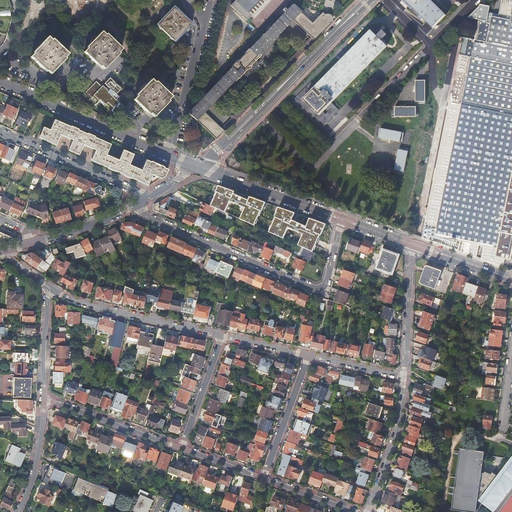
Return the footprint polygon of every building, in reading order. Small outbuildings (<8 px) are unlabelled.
[(0,0),(0,33),(4,35),(8,33),(12,20),(12,16),(11,16),(10,14),(10,11),(12,11),(8,0),(0,0)] [(235,0),(230,5),(247,21),(266,0),(235,0)] [(403,0),(420,18),(419,19),(422,22),(423,21),(426,23),(433,29),(446,17),(428,0),(403,0)] [(460,37),(449,100),(511,112),(511,0),(509,0),(501,0),(498,14),(489,12),(489,5),(480,3),(468,17),(477,19),(474,40),(460,37)] [(292,5),(196,104),(190,110),(190,114),(216,139),(237,119),(233,115),(221,128),(205,112),(238,77),(239,78),(244,73),(242,71),(246,68),(249,69),(251,68),(252,64),(251,62),(254,59),(256,61),(261,55),(260,54),(293,20),(311,37),(298,50),(302,54),(333,22),(333,20),(332,16),(329,14),(325,15),(322,12),(312,23),(297,8),(299,6),(292,5)] [(156,24),(174,41),(192,24),(179,11),(174,7),(167,13),(161,20),(156,24)] [(318,115),(331,102),(386,46),(379,39),(385,33),(381,30),(376,35),(370,29),(314,86),(310,82),(292,101),(320,129),(326,123),(318,115)] [(99,66),(101,65),(104,69),(119,53),(118,52),(121,49),(106,34),(105,35),(102,32),(92,42),(87,47),(88,48),(85,52),(99,66)] [(47,70),(51,74),(63,61),(66,59),(65,58),(68,54),(53,39),(52,40),(49,37),(45,41),(39,47),(34,52),(34,53),(31,56),(46,71),(47,70)] [(298,50),(289,59),(292,63),(302,54),(298,50)] [(112,118),(123,107),(115,99),(118,96),(115,94),(120,88),(109,77),(104,83),(109,88),(107,90),(102,84),(101,86),(95,80),(84,92),(89,97),(87,99),(93,104),(97,100),(103,106),(101,107),(112,118)] [(137,95),(133,99),(149,113),(150,113),(153,116),(159,111),(168,101),(167,100),(170,96),(155,82),(154,83),(151,80),(136,95),(137,95)] [(426,80),(415,80),(415,102),(426,102),(426,80)] [(339,110),(331,102),(318,115),(326,123),(339,110)] [(511,251),(511,117),(447,104),(422,237),(458,250),(460,241),(465,242),(463,252),(476,257),(478,244),(484,245),(481,258),(503,266),(505,259),(511,260),(511,251)] [(18,110),(6,105),(5,107),(4,109),(2,114),(12,119),(13,115),(15,116),(16,114),(16,113),(18,110)] [(246,110),(242,106),(233,115),(237,119),(246,110)] [(416,106),(395,106),(395,116),(416,116),(416,106)] [(32,116),(21,111),(16,123),(21,125),(21,124),(28,127),(32,116)] [(165,175),(168,170),(146,160),(142,171),(129,165),(134,155),(130,154),(131,153),(126,152),(123,150),(119,161),(106,155),(110,145),(55,120),(50,131),(44,128),(42,131),(40,134),(41,135),(39,138),(56,145),(60,135),(73,141),(69,151),(72,152),(72,153),(75,154),(79,155),(83,145),(96,151),(91,161),(147,185),(152,175),(161,179),(165,175)] [(402,132),(381,128),(379,137),(400,141),(402,132)] [(14,150),(5,146),(0,157),(9,161),(14,150)] [(399,149),(394,170),(404,172),(408,151),(399,149)] [(17,163),(28,168),(32,158),(21,153),(17,163)] [(32,171),(41,175),(45,165),(36,161),(32,171)] [(52,179),(56,170),(48,167),(44,176),(52,179)] [(55,181),(64,185),(66,181),(69,174),(59,170),(55,181)] [(69,174),(66,181),(75,185),(78,178),(69,174)] [(75,185),(74,186),(85,191),(89,182),(78,177),(78,178),(75,185)] [(99,186),(98,186),(98,185),(97,185),(97,184),(96,184),(95,184),(89,182),(86,191),(96,195),(96,194),(102,197),(104,192),(98,189),(99,186)] [(14,202),(3,197),(2,198),(0,203),(0,206),(10,211),(13,203),(14,202)] [(14,202),(13,203),(10,211),(20,216),(24,207),(26,202),(20,200),(20,199),(16,197),(14,202)] [(170,197),(154,205),(154,210),(167,216),(167,215),(170,207),(173,202),(174,199),(170,197)] [(96,199),(84,202),(86,210),(100,206),(97,199),(96,199)] [(27,213),(36,217),(36,215),(40,206),(32,202),(27,213)] [(81,215),(85,214),(84,211),(86,210),(84,202),(81,203),(82,205),(77,207),(77,206),(73,207),(74,211),(76,218),(82,216),(81,215)] [(273,224),(279,206),(268,202),(264,214),(268,215),(265,223),(266,223),(264,228),(270,230),(272,224),(273,224)] [(214,207),(204,203),(200,211),(201,212),(208,214),(210,216),(214,207)] [(40,206),(36,215),(43,218),(44,220),(50,218),(47,204),(40,206)] [(170,207),(167,215),(175,219),(178,211),(170,207)] [(61,210),(64,221),(72,219),(69,208),(61,210)] [(56,223),(64,221),(61,210),(53,212),(56,223)] [(199,217),(199,216),(191,213),(189,217),(186,215),(183,222),(192,225),(195,219),(197,220),(199,217)] [(196,224),(202,227),(206,219),(199,217),(197,220),(196,224)] [(209,230),(213,221),(206,218),(206,219),(202,227),(209,230)] [(121,229),(131,233),(135,224),(133,223),(125,223),(123,224),(121,229)] [(136,235),(140,237),(144,228),(135,224),(131,233),(136,235)] [(219,228),(216,226),(215,228),(214,227),(213,227),(210,233),(216,236),(219,228)] [(0,233),(0,232),(13,237),(14,233),(2,228),(0,231),(0,233)] [(117,228),(107,232),(109,237),(113,244),(117,242),(117,241),(122,239),(117,228)] [(224,239),(227,232),(219,228),(216,236),(224,239)] [(143,242),(153,247),(156,240),(158,236),(148,231),(143,242)] [(0,242),(11,240),(13,237),(0,232),(0,233),(0,242)] [(169,236),(160,232),(158,236),(156,240),(165,244),(166,241),(169,236)] [(241,239),(241,238),(238,237),(238,236),(236,235),(236,234),(233,232),(232,234),(230,239),(234,241),(233,244),(238,246),(241,239)] [(116,250),(113,244),(109,237),(100,241),(106,253),(110,251),(110,253),(116,250)] [(172,237),(168,247),(182,254),(183,253),(186,245),(187,244),(172,237)] [(359,253),(360,250),(363,243),(350,238),(346,248),(359,253)] [(91,244),(89,239),(80,243),(81,244),(86,253),(94,249),(91,244)] [(241,239),(238,246),(248,251),(251,243),(244,240),(244,241),(241,239)] [(106,253),(100,241),(100,240),(91,244),(94,249),(97,257),(106,253)] [(372,243),(363,240),(363,243),(360,250),(371,255),(374,248),(370,246),(372,243)] [(271,243),(266,241),(264,247),(263,248),(265,248),(262,257),(269,260),(273,251),(267,248),(267,247),(268,247),(269,245),(269,246),(271,243)] [(263,248),(264,247),(252,242),(251,243),(248,251),(253,253),(254,251),(254,250),(258,251),(261,253),(263,248)] [(87,255),(86,253),(81,244),(66,249),(68,254),(72,252),(74,252),(77,259),(87,255)] [(183,253),(188,255),(192,247),(186,245),(183,253)] [(276,246),(273,253),(274,254),(276,251),(289,257),(291,252),(276,246)] [(192,247),(188,255),(194,258),(197,249),(192,247)] [(303,247),(300,253),(298,252),(297,255),(308,260),(310,261),(314,253),(314,252),(303,247)] [(197,249),(194,258),(201,261),(205,253),(197,249)] [(397,256),(397,255),(383,250),(379,261),(377,260),(375,264),(378,265),(377,269),(390,274),(391,273),(390,273),(396,256),(397,256)] [(39,267),(47,272),(57,257),(53,256),(52,252),(45,262),(34,253),(23,256),(22,258),(38,269),(39,267)] [(204,267),(216,272),(220,264),(211,259),(211,258),(208,256),(204,265),(204,267)] [(293,267),(302,271),(306,262),(296,258),(293,267)] [(60,274),(65,276),(67,272),(71,263),(67,261),(65,264),(65,263),(64,263),(64,264),(57,260),(53,267),(61,271),(60,274)] [(216,272),(229,278),(234,267),(230,266),(221,262),(220,264),(216,272)] [(436,285),(439,286),(441,282),(438,281),(441,271),(427,266),(420,284),(435,290),(436,285)] [(234,276),(241,279),(245,271),(237,268),(234,276)] [(245,271),(241,279),(246,282),(250,273),(245,270),(245,271)] [(341,278),(352,282),(355,274),(344,270),(341,278)] [(73,275),(67,272),(65,276),(63,280),(65,281),(64,283),(68,285),(69,285),(68,287),(73,290),(78,281),(72,278),(73,275)] [(250,273),(246,282),(253,284),(256,275),(250,273)] [(468,278),(457,274),(454,284),(455,284),(452,290),(463,293),(468,278)] [(253,284),(262,288),(266,279),(256,275),(253,284)] [(349,289),(352,282),(341,278),(338,285),(349,289)] [(270,291),(274,282),(266,279),(263,288),(270,291)] [(86,291),(91,293),(94,284),(85,281),(83,289),(86,291)] [(478,287),(467,283),(463,293),(474,297),(478,287)] [(280,296),(284,287),(277,284),(273,293),(280,296)] [(188,285),(184,303),(182,312),(194,315),(200,291),(196,291),(197,287),(188,285)] [(382,292),(394,296),(396,289),(385,285),(382,292)] [(291,290),(284,287),(280,296),(287,299),(288,296),(291,290)] [(490,291),(478,287),(474,297),(473,300),(482,303),(483,299),(487,300),(490,291)] [(103,299),(106,289),(99,288),(96,297),(103,299)] [(113,291),(106,289),(103,299),(111,300),(113,291)] [(149,289),(147,298),(146,302),(150,303),(151,301),(154,302),(153,305),(158,306),(159,298),(161,290),(157,289),(156,291),(153,291),(154,290),(149,289)] [(161,289),(161,290),(159,298),(158,306),(170,309),(172,300),(174,292),(161,289)] [(288,296),(297,300),(301,292),(294,289),(294,290),(291,289),(291,290),(288,296)] [(118,291),(115,290),(113,300),(120,302),(122,292),(118,291)] [(350,294),(338,290),(335,299),(346,303),(350,294)] [(391,304),(394,296),(382,292),(380,300),(391,304)] [(8,307),(21,307),(22,296),(14,296),(14,294),(9,293),(8,307)] [(131,304),(133,295),(133,294),(130,293),(130,294),(126,293),(124,303),(131,304)] [(434,297),(422,293),(422,294),(421,294),(420,297),(421,297),(419,302),(431,306),(434,297)] [(301,294),(297,303),(305,306),(309,297),(301,294)] [(506,296),(497,294),(495,307),(505,308),(506,301),(506,296)] [(131,304),(138,305),(140,296),(133,295),(131,304)] [(138,305),(145,307),(146,302),(147,298),(140,296),(138,305)] [(172,300),(170,309),(182,312),(184,303),(172,300)] [(208,322),(211,305),(208,304),(207,305),(201,304),(202,302),(198,301),(194,319),(208,322)] [(55,316),(65,316),(65,306),(56,306),(55,316)] [(395,310),(385,307),(381,318),(390,321),(391,322),(395,310)] [(220,317),(218,323),(228,326),(229,325),(230,326),(233,312),(225,310),(225,312),(221,311),(220,317)] [(493,325),(501,326),(501,323),(504,323),(506,312),(495,310),(493,325)] [(23,321),(34,321),(34,312),(23,311),(23,321)] [(234,311),(233,312),(230,326),(238,328),(241,314),(242,313),(234,311)] [(421,319),(432,323),(434,316),(423,312),(421,319)] [(79,313),(68,313),(68,323),(79,324),(79,313)] [(241,314),(238,328),(246,330),(246,328),(248,322),(248,320),(245,319),(246,315),(241,314)] [(87,317),(82,315),(82,324),(86,324),(89,325),(92,329),(92,334),(94,334),(98,319),(87,317)] [(251,322),(248,322),(246,328),(250,329),(251,331),(254,331),(255,331),(255,330),(259,331),(260,327),(262,328),(264,321),(252,318),(251,322)] [(111,335),(113,323),(108,322),(108,320),(103,319),(103,321),(100,320),(97,332),(111,335)] [(429,331),(432,323),(421,319),(418,327),(429,331)] [(111,335),(108,345),(114,347),(110,365),(117,366),(127,324),(114,321),(113,323),(111,335)] [(306,341),(309,341),(311,333),(312,327),(304,325),(302,324),(300,335),(301,335),(300,341),(306,342),(306,341)] [(276,328),(265,325),(263,333),(272,335),(273,331),(275,331),(276,328)] [(388,338),(395,340),(395,335),(397,335),(397,325),(389,325),(389,326),(388,327),(388,338)] [(140,331),(140,328),(129,326),(126,339),(137,342),(140,331)] [(277,327),(275,336),(283,338),(285,329),(277,327)] [(287,328),(285,339),(293,341),(296,330),(287,328)] [(491,329),(490,337),(501,339),(502,331),(491,329)] [(144,332),(140,331),(137,342),(136,348),(149,351),(151,344),(153,334),(148,333),(148,335),(144,334),(144,332)] [(426,344),(429,335),(419,331),(419,332),(416,340),(426,344)] [(58,344),(64,344),(64,334),(55,334),(54,343),(58,343),(58,344)] [(1,336),(0,336),(0,345),(1,346),(1,348),(10,349),(10,348),(11,349),(12,341),(11,341),(1,341),(1,336)] [(166,336),(163,347),(162,351),(174,354),(176,347),(176,345),(178,339),(166,336)] [(178,339),(176,345),(185,347),(187,338),(179,336),(178,339)] [(326,340),(326,337),(321,336),(317,336),(317,338),(313,337),(311,346),(324,349),(326,340)] [(501,339),(490,337),(488,345),(500,347),(501,339)] [(187,338),(185,347),(191,348),(192,348),(194,348),(196,340),(193,340),(193,339),(187,338)] [(196,340),(194,348),(203,350),(204,343),(201,342),(201,341),(196,340)] [(339,343),(337,352),(345,354),(346,350),(347,350),(348,346),(347,346),(347,345),(339,343)] [(163,347),(151,344),(149,351),(147,362),(150,363),(151,361),(155,362),(155,364),(159,365),(160,360),(162,351),(163,347)] [(361,347),(350,344),(348,354),(359,357),(361,347)] [(372,356),(375,346),(369,345),(365,344),(363,354),(372,356)] [(424,351),(425,347),(417,345),(415,348),(417,349),(416,354),(422,357),(424,351)] [(56,346),(56,358),(69,359),(69,346),(56,346)] [(498,360),(499,351),(486,349),(485,358),(498,360)] [(373,358),(384,360),(385,353),(383,352),(383,353),(374,351),(373,358)] [(395,364),(397,355),(392,354),(389,353),(387,360),(390,361),(390,363),(395,364)] [(200,369),(204,358),(195,354),(192,362),(191,366),(200,369)] [(235,359),(236,355),(232,354),(231,358),(226,356),(224,360),(224,361),(219,375),(224,377),(227,370),(229,371),(232,363),(233,364),(235,359)] [(250,361),(259,364),(261,357),(253,354),(250,361)] [(257,369),(269,374),(271,368),(273,362),(266,359),(262,357),(257,369)] [(284,368),(286,360),(278,358),(278,359),(276,358),(275,366),(284,368)] [(434,369),(436,363),(432,361),(423,358),(421,358),(419,363),(421,364),(420,368),(428,371),(430,367),(434,369)] [(233,364),(244,368),(246,363),(235,359),(233,364)] [(55,366),(55,370),(55,371),(67,372),(67,364),(64,364),(64,360),(59,360),(59,361),(58,361),(55,361),(55,366)] [(15,374),(26,375),(26,372),(27,372),(27,370),(27,368),(27,366),(26,366),(26,363),(15,362),(15,374)] [(496,373),(498,364),(488,362),(486,371),(496,373)] [(290,374),(294,366),(288,364),(285,372),(290,374)] [(191,366),(189,365),(187,370),(191,371),(190,373),(192,373),(192,372),(198,374),(200,369),(191,366)] [(319,367),(316,374),(323,376),(326,369),(319,367)] [(336,380),(338,380),(339,373),(330,371),(328,376),(336,378),(336,380)] [(53,372),(53,383),(63,384),(63,374),(65,375),(65,373),(53,372)] [(290,376),(279,372),(276,381),(287,385),(290,376)] [(310,380),(318,382),(320,376),(312,373),(310,380)] [(228,378),(224,377),(219,375),(216,384),(225,387),(227,383),(228,384),(229,382),(227,382),(228,378)] [(341,376),(339,384),(346,386),(346,384),(354,386),(354,382),(355,378),(341,375),(341,376)] [(442,390),(446,379),(436,375),(432,386),(434,387),(442,390)] [(495,385),(496,376),(486,375),(485,383),(495,385)] [(192,390),(196,381),(180,376),(180,378),(181,378),(184,378),(181,387),(192,390)] [(353,389),(352,391),(355,392),(355,389),(361,390),(361,389),(368,391),(368,390),(370,381),(361,379),(361,377),(356,376),(355,378),(354,382),(354,386),(353,387),(353,389)] [(14,398),(15,397),(31,397),(31,379),(14,378),(13,398),(14,398)] [(390,382),(385,381),(382,392),(391,394),(391,393),(393,394),(394,390),(394,389),(394,385),(389,383),(390,382)] [(72,393),(76,395),(76,394),(77,392),(77,390),(79,386),(67,382),(67,383),(65,387),(64,390),(68,392),(72,394),(72,393)] [(316,391),(318,385),(311,382),(308,388),(310,389),(309,391),(313,392),(314,390),(316,391)] [(284,389),(285,386),(279,383),(275,394),(284,397),(286,390),(284,389)] [(413,393),(416,394),(421,395),(424,388),(433,391),(434,387),(432,386),(424,384),(423,386),(416,384),(413,393)] [(322,393),(319,400),(325,402),(331,405),(336,391),(324,387),(320,385),(318,392),(319,392),(318,393),(321,393),(322,393)] [(494,390),(494,388),(481,387),(481,388),(477,387),(475,399),(494,401),(495,390),(494,390)] [(91,389),(91,390),(87,401),(91,403),(92,402),(99,405),(103,393),(91,389)] [(169,395),(168,398),(175,400),(178,401),(187,404),(191,393),(180,389),(180,390),(178,389),(177,392),(175,391),(173,396),(169,395)] [(221,389),(217,401),(221,402),(226,404),(230,392),(221,389)] [(74,399),(86,403),(87,401),(91,390),(89,390),(86,390),(85,393),(77,390),(77,392),(76,394),(76,395),(74,399)] [(104,391),(103,393),(99,405),(99,406),(107,409),(109,404),(111,405),(112,402),(112,401),(110,401),(113,394),(104,391)] [(121,413),(127,399),(128,396),(116,392),(110,408),(112,409),(113,411),(114,412),(116,412),(118,413),(119,413),(121,413)] [(394,396),(386,394),(386,396),(381,395),(380,401),(385,402),(384,404),(393,405),(394,396)] [(415,400),(429,405),(431,399),(421,395),(416,394),(414,400),(415,400)] [(270,407),(274,408),(276,409),(278,410),(283,399),(274,396),(270,407)] [(153,406),(155,406),(163,409),(164,404),(155,401),(156,398),(154,397),(151,405),(153,406)] [(240,397),(237,408),(241,410),(245,399),(240,397)] [(121,413),(121,415),(129,419),(131,415),(134,416),(138,403),(127,399),(121,413)] [(212,399),(208,411),(217,414),(221,402),(217,401),(212,399)] [(305,399),(302,407),(313,411),(314,406),(316,403),(305,399)] [(27,400),(18,400),(18,405),(22,410),(22,411),(22,412),(23,412),(26,413),(32,413),(32,400),(27,400)] [(184,414),(188,405),(187,404),(178,401),(175,400),(172,409),(184,414)] [(429,405),(415,400),(413,407),(424,410),(429,412),(431,406),(429,405)] [(381,413),(383,407),(380,406),(373,404),(370,403),(367,412),(366,414),(377,418),(379,413),(381,413)] [(136,418),(145,421),(146,418),(151,405),(147,404),(145,410),(140,408),(136,418)] [(264,404),(259,416),(262,417),(270,420),(274,408),(270,407),(264,404)] [(151,405),(146,418),(149,419),(147,424),(156,427),(162,429),(164,422),(165,420),(161,419),(160,419),(159,419),(159,420),(151,417),(155,406),(153,406),(151,405)] [(413,416),(420,419),(424,410),(413,407),(410,415),(413,416)] [(298,415),(297,419),(310,424),(314,413),(299,408),(298,413),(299,413),(298,415)] [(213,422),(215,416),(216,415),(207,411),(204,419),(213,423),(213,422)] [(484,415),(482,428),(490,430),(492,416),(484,415)] [(53,425),(63,428),(66,420),(57,416),(55,420),(54,421),(53,422),(53,423),(54,424),(53,425)] [(420,429),(423,420),(420,419),(413,416),(410,426),(420,429)] [(4,429),(10,429),(10,424),(10,417),(0,417),(0,424),(4,424),(4,429)] [(262,417),(258,429),(268,433),(273,421),(271,421),(270,420),(262,417)] [(68,438),(73,440),(75,436),(79,423),(68,418),(65,426),(71,428),(68,438)] [(172,419),(169,430),(177,433),(181,422),(172,419)] [(308,436),(312,424),(310,424),(297,419),(293,430),(302,434),(308,436)] [(368,431),(378,434),(382,423),(370,419),(369,423),(370,424),(368,431)] [(343,422),(338,420),(334,432),(337,433),(339,434),(343,422)] [(83,422),(80,429),(88,432),(91,425),(83,422)] [(10,424),(10,429),(11,431),(19,431),(19,436),(25,435),(25,424),(10,424)] [(418,434),(420,429),(410,426),(408,431),(411,432),(413,433),(412,437),(419,439),(420,435),(418,434)] [(206,436),(209,429),(202,427),(196,441),(203,444),(206,436)] [(251,436),(250,439),(255,441),(255,440),(265,443),(268,433),(259,430),(257,435),(255,435),(254,437),(251,436)] [(302,434),(293,430),(292,430),(288,440),(298,444),(300,438),(306,440),(308,436),(302,434)] [(90,431),(87,440),(98,444),(102,435),(102,434),(96,432),(96,433),(90,431)] [(116,447),(123,449),(126,442),(127,438),(115,434),(114,438),(113,439),(111,445),(110,447),(115,449),(116,447)] [(384,437),(375,434),(372,442),(381,446),(384,437)] [(98,444),(96,450),(108,454),(110,447),(111,445),(113,439),(107,437),(102,435),(98,444)] [(203,444),(203,446),(212,449),(216,440),(206,436),(203,444)] [(407,436),(404,444),(404,445),(414,448),(414,447),(416,439),(407,436)] [(59,443),(56,441),(54,445),(57,446),(55,449),(54,449),(52,453),(57,456),(56,457),(61,459),(67,446),(59,443)] [(361,441),(359,445),(370,449),(372,444),(361,441)] [(131,456),(133,457),(134,457),(136,451),(137,446),(126,442),(123,449),(122,453),(124,454),(131,456)] [(251,456),(250,458),(259,461),(261,456),(262,456),(266,446),(256,442),(254,449),(253,449),(253,450),(252,452),(251,456)] [(296,445),(287,442),(283,453),(285,454),(290,456),(291,453),(292,454),(296,445)] [(136,451),(134,457),(145,461),(149,451),(146,450),(147,446),(145,445),(144,445),(144,444),(140,443),(137,451),(136,451)] [(238,446),(229,443),(225,452),(235,455),(238,446)] [(253,449),(255,445),(251,444),(248,450),(244,449),(243,451),(240,450),(237,458),(246,461),(248,455),(251,456),(252,452),(253,450),(253,449)] [(22,459),(24,454),(19,452),(21,449),(12,445),(10,449),(12,449),(10,454),(9,454),(8,456),(9,456),(7,461),(20,467),(23,460),(22,459)] [(415,450),(416,448),(414,447),(414,448),(404,445),(403,449),(404,449),(401,456),(410,459),(413,449),(415,450)] [(380,449),(372,446),(369,455),(377,457),(380,449)] [(151,448),(147,458),(156,461),(159,451),(151,448)] [(485,472),(484,474),(481,474),(484,451),(459,448),(450,510),(467,511),(475,511),(478,498),(480,495),(482,497),(495,479),(494,478),(493,478),(490,476),(485,472)] [(159,461),(156,467),(166,470),(171,456),(162,452),(159,461)] [(292,457),(290,456),(285,454),(282,462),(284,463),(283,467),(281,466),(279,465),(276,472),(285,476),(291,459),(292,457)] [(410,459),(401,456),(400,455),(398,461),(399,461),(396,468),(397,469),(406,472),(410,459)] [(482,497),(480,499),(495,511),(511,487),(511,456),(495,479),(482,497)] [(303,461),(292,457),(291,459),(299,462),(298,465),(301,466),(303,461)] [(375,460),(365,457),(361,469),(365,470),(370,472),(375,460)] [(424,471),(426,464),(414,460),(413,463),(419,465),(418,469),(424,471)] [(172,461),(168,472),(180,476),(183,466),(183,465),(184,464),(177,461),(176,463),(172,461)] [(191,480),(197,482),(202,484),(208,468),(200,465),(198,469),(196,468),(191,480)] [(180,476),(179,476),(191,480),(196,468),(191,467),(191,469),(188,468),(183,466),(180,476)] [(290,466),(286,476),(294,479),(295,477),(298,478),(301,470),(290,466)] [(64,473),(49,467),(46,477),(60,483),(64,473)] [(361,469),(356,467),(355,470),(360,472),(356,483),(357,484),(356,487),(358,488),(361,489),(362,486),(365,487),(369,475),(364,473),(365,470),(361,469)] [(403,480),(406,472),(397,469),(394,476),(403,480)] [(317,473),(313,471),(312,475),(309,482),(321,487),(322,482),(324,476),(317,473)] [(207,473),(203,485),(215,489),(217,483),(218,482),(219,479),(212,476),(212,474),(207,473)] [(331,485),(336,487),(338,480),(339,478),(325,473),(324,476),(322,482),(327,484),(326,485),(331,486),(331,485)] [(221,483),(229,486),(232,478),(228,476),(227,478),(223,477),(220,476),(219,477),(219,479),(218,482),(221,483)] [(104,504),(112,508),(116,495),(108,491),(109,490),(79,478),(73,490),(104,503),(103,504),(104,504)] [(3,498),(0,504),(0,505),(9,509),(12,502),(10,501),(12,496),(10,495),(13,488),(15,484),(12,483),(13,480),(11,479),(8,486),(3,498)] [(336,487),(335,489),(338,490),(337,493),(346,496),(347,492),(350,485),(338,480),(336,487)] [(244,482),(239,497),(238,500),(251,504),(254,498),(247,495),(251,484),(244,482)] [(397,495),(401,496),(404,486),(399,484),(399,483),(396,482),(396,483),(392,482),(390,486),(391,487),(390,490),(389,489),(388,492),(397,495)] [(360,495),(362,489),(361,489),(358,488),(354,501),(362,504),(364,497),(360,495)] [(41,490),(39,495),(43,497),(41,500),(41,501),(49,505),(53,496),(50,494),(50,492),(45,490),(45,491),(44,490),(43,491),(41,490)] [(140,490),(138,494),(141,495),(134,510),(132,509),(130,511),(145,511),(151,499),(146,497),(147,493),(140,490)] [(386,491),(382,503),(402,510),(403,508),(396,505),(396,506),(394,506),(397,495),(388,492),(386,491)] [(224,500),(222,507),(234,511),(238,500),(239,497),(227,492),(224,500)] [(267,507),(265,511),(276,511),(277,511),(278,509),(282,510),(286,500),(282,499),(283,497),(279,496),(278,496),(278,497),(274,496),(270,506),(270,507),(269,507),(268,507),(267,507)] [(290,498),(285,511),(286,511),(297,511),(300,507),(296,505),(297,503),(297,500),(290,498)] [(183,503),(174,499),(169,511),(167,510),(166,511),(179,511),(184,503),(183,503)]
